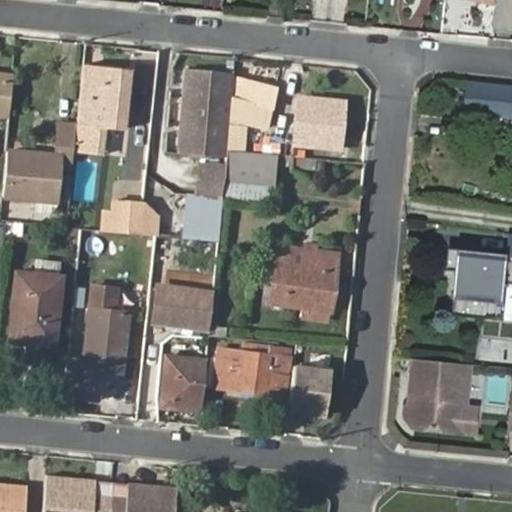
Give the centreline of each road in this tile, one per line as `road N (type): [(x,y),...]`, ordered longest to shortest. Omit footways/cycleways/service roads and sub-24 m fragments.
road 1 (residential): [(360,467),(399,55)]
road 2 (residential): [(0,11),(399,55)]
road 3 (residential): [(0,430),(360,467)]
road 4 (unknown): [(146,27),(139,145),(162,177)]
road 5 (residential): [(360,467),(511,480)]
